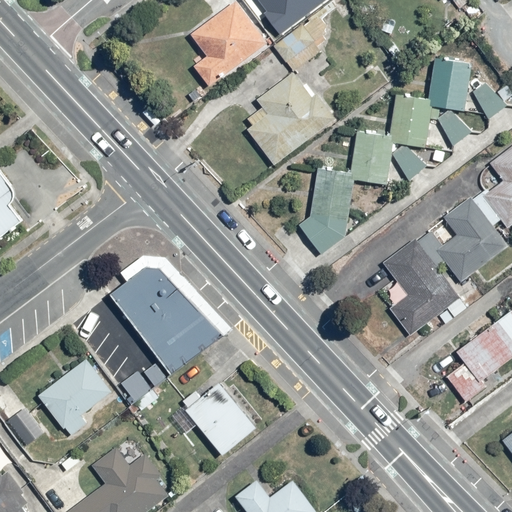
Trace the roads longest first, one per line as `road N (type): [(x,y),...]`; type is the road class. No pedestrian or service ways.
road 1 (secondary): [(150,183),(383,432)]
road 2 (residential): [(0,296),(150,183)]
road 3 (secondary): [(27,51),(150,183)]
